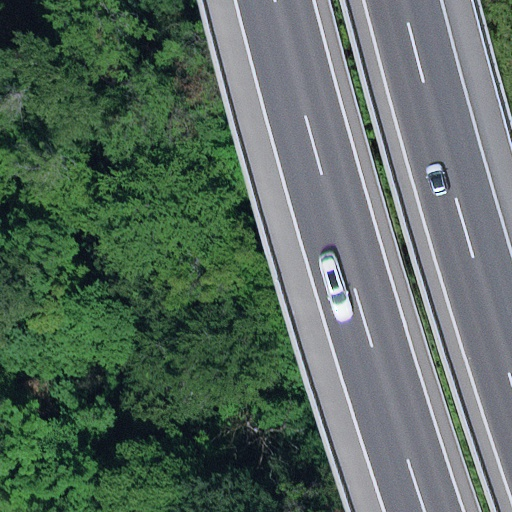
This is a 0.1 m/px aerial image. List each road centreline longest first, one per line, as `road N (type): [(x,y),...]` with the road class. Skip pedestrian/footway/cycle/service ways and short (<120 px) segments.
road 1 (motorway): [(272,0),(423,511)]
road 2 (motorway): [(511,370),(406,0)]
